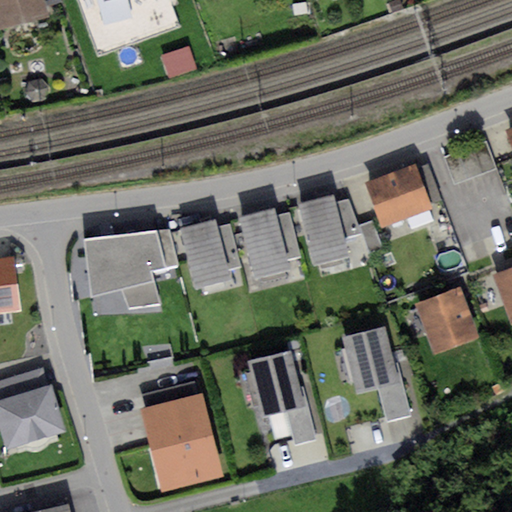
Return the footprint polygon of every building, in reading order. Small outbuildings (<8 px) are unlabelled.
[(0,0),(0,27),(47,15),(45,7),(43,0),(0,0)] [(398,0),(397,0),(389,4),(392,12),(402,9),(398,0)] [(305,3),(292,5),(293,15),(306,14),(305,3)] [(189,46),(161,56),(169,78),(197,68),(189,46)] [(485,142),(445,157),(455,184),(496,169),(485,142)] [(428,164),(416,169),(430,205),(442,201),(428,164)] [(415,165),(366,183),(381,225),(431,207),(430,205),(416,169),(415,165)] [(332,196),(297,205),(313,265),(348,256),(343,239),(334,203),(332,196)] [(347,199),(334,203),(343,239),(361,234),(358,227),(347,199)] [(273,206),(238,214),(252,278),(287,270),(288,268),(286,260),(276,216),(273,206)] [(289,213),(276,216),(286,260),(299,256),(289,213)] [(213,219),(181,227),(197,288),(228,280),(226,270),(215,229),(213,219)] [(372,222),(358,227),(361,234),(369,254),(383,249),(372,222)] [(230,226),(215,229),(226,270),(240,266),(230,226)] [(169,228),(83,238),(90,298),(121,289),(128,309),(160,304),(151,271),(178,265),(169,228)] [(14,257),(0,258),(0,312),(21,310),(14,257)] [(511,268),(494,275),(511,325),(511,268)] [(459,287),(414,304),(434,354),(478,337),(459,287)] [(383,328),(342,338),(356,394),(378,388),(396,384),(383,328)] [(290,351),(249,361),(262,415),(285,410),(303,405),(290,351)] [(0,379),(0,399),(47,385),(42,367),(0,379)] [(140,394),(143,409),(197,395),(194,380),(140,394)] [(396,384),(378,388),(386,423),(411,417),(403,382),(396,384)] [(0,399),(0,430),(6,449),(65,431),(51,384),(47,385),(0,399)] [(143,409),(141,410),(161,489),(222,474),(202,394),(197,395),(143,409)] [(303,405),(285,410),(294,445),(316,440),(307,405),(303,405)]
